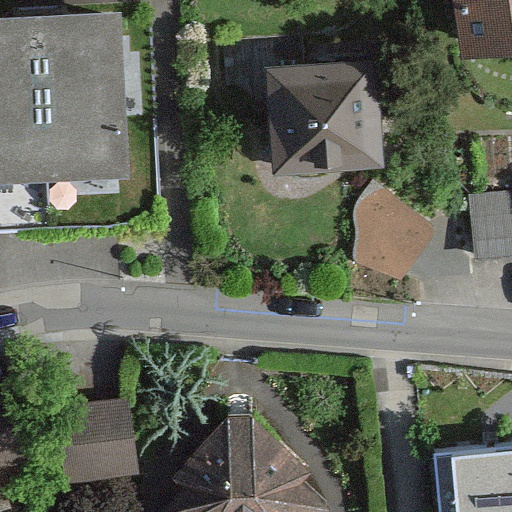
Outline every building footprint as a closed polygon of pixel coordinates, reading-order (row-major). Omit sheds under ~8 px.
[(511,0),(454,0),(459,38),(511,30),(511,0)] [(0,13),(0,172),(121,169),(117,10),(0,13)] [(265,51),(268,157),(375,154),(372,49),(265,51)] [(511,184),(479,185),(480,244),(511,243),(511,184)] [(362,255),(426,260),(431,191),(368,186),(362,255)] [(150,464),(146,389),(76,393),(80,468),(150,464)] [(0,403),(0,511),(10,511),(12,511),(1,470),(25,464),(9,401),(0,403)] [(152,508),(155,511),(331,511),(334,509),(299,466),(309,456),(251,406),(230,406),(173,469),(183,481),(152,508)] [(511,511),(511,440),(438,444),(440,511),(511,511)]
